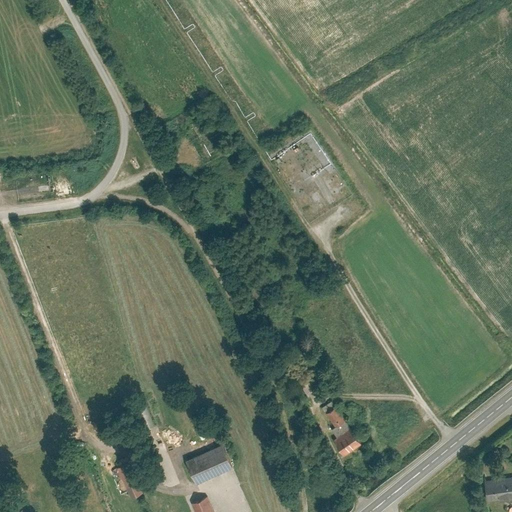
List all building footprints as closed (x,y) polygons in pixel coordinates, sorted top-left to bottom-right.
[(310,380),(300,386),(307,396),(317,390),(310,380)] [(323,410),(333,426),(342,420),(332,405),(323,410)] [(334,443),(344,457),(361,445),(351,431),(334,443)] [(185,463),(196,486),(232,470),(222,446),(185,463)] [(511,474),(484,478),(487,504),(511,500),(511,474)] [(191,505),(194,511),(214,511),(207,497),(191,505)]
